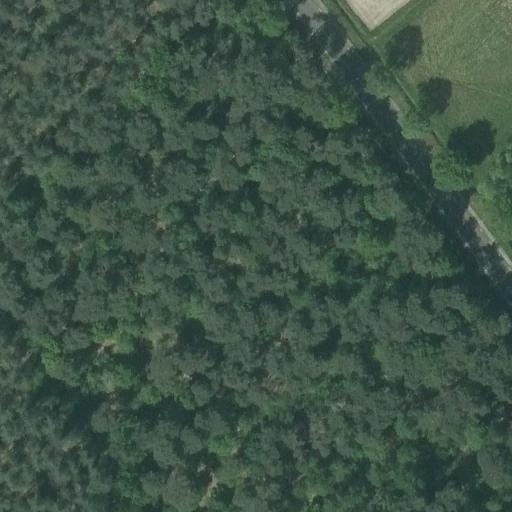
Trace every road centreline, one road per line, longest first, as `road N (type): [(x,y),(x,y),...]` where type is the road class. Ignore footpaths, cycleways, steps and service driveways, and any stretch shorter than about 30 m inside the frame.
road 1 (secondary): [(511,284),(304,0)]
road 2 (track): [(149,511),(0,311)]
